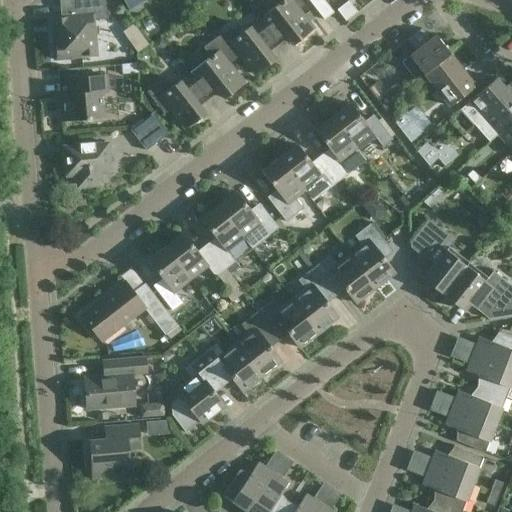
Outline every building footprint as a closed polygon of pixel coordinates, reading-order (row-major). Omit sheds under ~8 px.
[(52,38),(54,59),(72,58),(72,56),(95,54),(92,19),(106,18),(104,0),(78,0),(79,15),(52,18),(54,38),(52,38)] [(145,0),(123,0),(130,11),(147,1),(145,0)] [(260,20),(279,44),(288,37),(293,43),(313,28),(298,9),(304,4),(300,0),(277,0),(280,2),(268,11),(269,12),(260,20)] [(309,0),(324,19),(333,12),(323,0),(309,0)] [(239,55),(254,74),(274,58),(269,52),(279,44),(260,20),(250,27),(249,26),(237,35),(230,26),(217,36),(234,58),(239,55)] [(422,72),(448,51),(435,35),(409,55),(401,62),(414,78),(422,72)] [(190,74),(209,98),(218,91),(223,97),(243,82),(228,63),(234,58),(217,36),(203,47),(210,56),(198,66),(199,67),(190,74)] [(422,72),(436,90),(462,69),(448,51),(422,72)] [(436,90),(449,106),(474,85),(462,69),(436,90)] [(169,109),(184,128),(204,112),(199,106),(209,98),(190,74),(180,81),(179,80),(168,90),(160,80),(146,91),(164,113),(169,109)] [(59,94),(61,120),(103,116),(101,92),(107,91),(105,75),(68,78),(69,93),(59,94)] [(461,110),(475,125),(511,91),(511,88),(508,84),(504,87),(495,77),(468,101),(469,102),(461,110)] [(368,88),(384,108),(393,101),(392,99),(402,91),(396,83),(386,91),(377,81),(368,88)] [(511,91),(475,125),(489,141),(497,133),(497,134),(511,120),(511,91)] [(398,107),(393,101),(384,108),(389,114),(398,107)] [(332,116),(358,148),(374,136),(382,146),(392,138),(376,118),(367,125),(349,102),(332,116)] [(411,142),(423,133),(407,112),(395,122),(411,142)] [(130,130),(146,150),(168,133),(152,113),(130,130)] [(339,180),(349,172),(366,159),(358,148),(332,116),(314,129),(332,152),(323,159),(339,180)] [(511,120),(497,134),(511,150),(511,149),(511,120)] [(451,146),(443,137),(437,142),(433,146),(428,141),(422,147),(417,151),(429,166),(435,161),(438,158),(445,152),(451,146)] [(78,178),(79,185),(99,183),(99,177),(104,171),(110,170),(107,142),(93,144),(93,141),(79,143),(80,152),(64,153),(66,174),(72,173),(78,178)] [(296,143),(279,157),(305,190),(313,200),(339,180),(323,159),(314,166),(296,143)] [(453,160),(459,154),(451,146),(445,152),(438,158),(446,166),(453,160)] [(270,201),(286,221),(303,208),(295,197),(305,190),(279,157),(261,171),(279,194),(270,201)] [(480,178),(472,169),(467,174),(474,183),(480,178)] [(243,238),(252,249),(268,235),(278,227),(262,207),(253,214),(235,191),(218,204),(244,237),(243,238)] [(209,248),(225,268),(235,261),(227,250),(243,238),(244,237),(218,204),(200,218),(218,241),(209,248)] [(422,277),(443,293),(467,262),(447,246),(453,239),(427,219),(409,241),(411,242),(412,241),(424,251),(422,255),(433,264),(422,277)] [(349,254),(375,287),(394,273),(379,253),(388,246),(370,223),(354,235),(361,245),(349,254)] [(165,245),(191,278),(207,266),(215,276),(225,268),(209,248),(200,255),(182,232),(165,245)] [(156,289),(172,310),(182,302),(174,292),(191,278),(165,245),(147,259),(165,282),(156,289)] [(340,283),(356,303),(375,287),(349,254),(336,264),(329,255),(313,267),(332,290),(340,283)] [(467,262),(443,293),(463,310),(469,303),(490,319),(511,315),(511,286),(504,280),(492,271),(487,278),(467,262)] [(292,299),(318,332),(338,317),(322,297),(332,290),(313,267),(297,280),(305,289),(292,299)] [(144,282),(133,291),(124,280),(80,314),(101,341),(144,308),(165,335),(163,337),(166,341),(169,338),(170,339),(181,330),(144,282)] [(284,328),(299,347),(318,332),(292,299),(280,308),(272,299),(257,311),(275,334),(284,328)] [(236,343),(262,376),(281,361),(266,342),(275,334),(257,311),(241,324),(248,333),(236,343)] [(472,353),(511,368),(511,336),(497,331),(493,342),(478,336),(472,353)] [(227,372),(242,392),(262,376),(236,343),(223,353),(216,343),(200,356),(218,379),(227,372)] [(477,385),(506,397),(511,380),(511,368),(472,353),(465,370),(480,376),(477,385)] [(185,431),(199,420),(202,423),(224,406),(209,386),(218,379),(200,356),(184,368),(191,378),(176,390),(180,395),(171,402),(171,414),(185,431)] [(83,377),(86,409),(134,405),(131,373),(146,372),(144,357),(116,359),(117,374),(83,377)] [(451,406),(495,424),(506,397),(477,385),(473,396),(458,390),(451,406)] [(455,440),(484,451),(495,424),(451,406),(444,424),(459,430),(455,440)] [(89,440),(92,477),(112,475),(111,463),(128,462),(127,449),(139,448),(137,425),(113,426),(114,438),(89,440)] [(428,466),(472,483),(483,456),(454,445),(450,455),(434,449),(428,466)] [(222,494),(246,511),(273,472),(258,462),(249,475),(239,469),(222,494)] [(433,499),(462,510),(472,483),(428,466),(421,484),(436,489),(433,499)] [(246,511),(248,511),(280,511),(288,501),(279,495),(288,482),(273,472),(246,511)] [(491,490),(498,493),(502,483),(495,480),(491,490)] [(498,493),(491,490),(486,502),(494,505),(498,493)] [(315,511),(320,504),(305,494),(296,507),(288,501),(280,511),(315,511)] [(410,511),(460,511),(462,510),(433,499),(429,509),(414,503),(410,511)]
